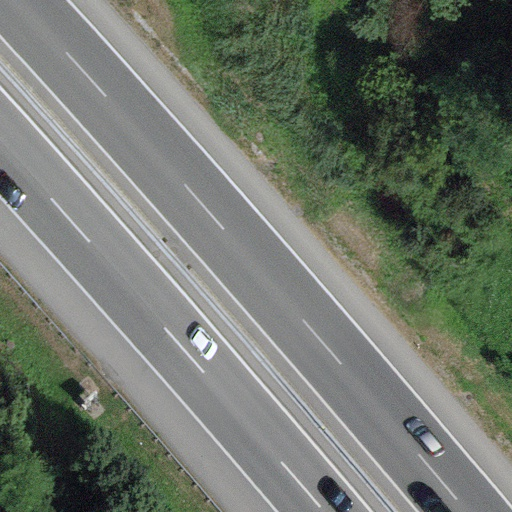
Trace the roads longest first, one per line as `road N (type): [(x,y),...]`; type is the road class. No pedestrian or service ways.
road 1 (motorway): [(466,511),(17,0)]
road 2 (motorway): [(0,148),(316,511)]
